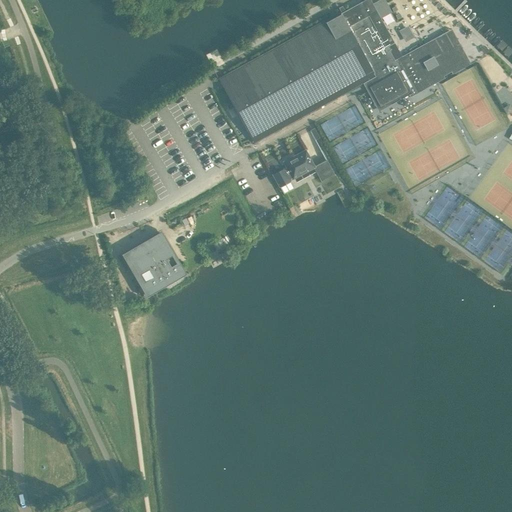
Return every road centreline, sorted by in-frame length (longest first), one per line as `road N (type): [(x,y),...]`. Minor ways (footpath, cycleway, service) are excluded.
road 1 (unknown): [(0,217),(38,165),(27,74),(0,1)]
road 2 (tertiary): [(0,355),(13,392),(25,511)]
